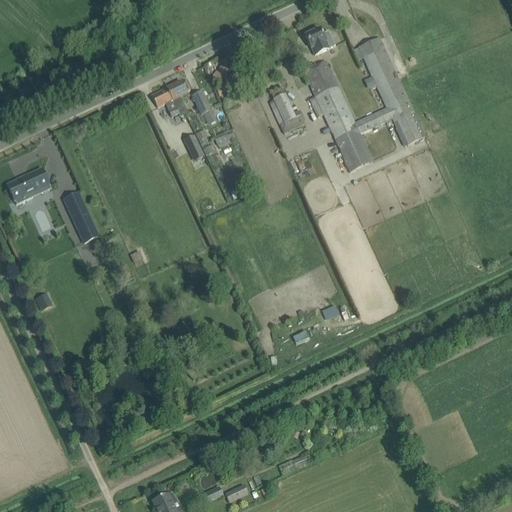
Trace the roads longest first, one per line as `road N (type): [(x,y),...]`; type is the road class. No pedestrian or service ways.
road 1 (unclassified): [(0,142),(311,0)]
road 2 (unclassified): [(115,511),(0,270)]
